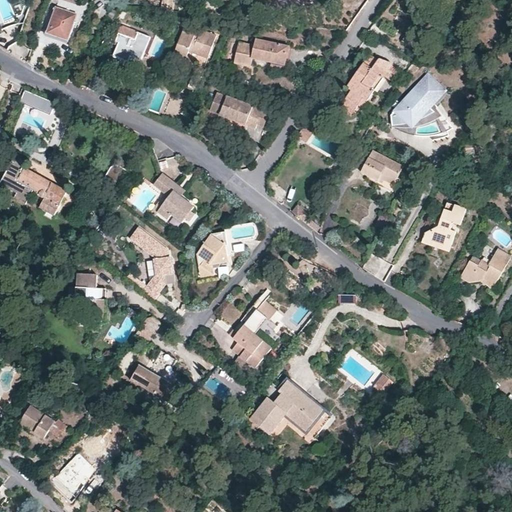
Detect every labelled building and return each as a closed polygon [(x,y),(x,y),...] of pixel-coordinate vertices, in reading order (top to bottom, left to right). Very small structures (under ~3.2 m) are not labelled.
[(173,11),(174,0),(158,0),(158,1),(163,2),(162,9),(173,11)] [(69,40),(75,21),(72,20),(75,13),(56,6),(52,19),(54,20),(49,33),(69,40)] [(68,43),(69,40),(49,33),(54,20),(52,19),(46,35),(57,39),(68,43)] [(201,53),(200,55),(204,56),(209,58),(217,35),(187,24),(174,56),(186,61),(190,51),(191,49),(201,53)] [(115,55),(124,59),(140,65),(152,36),(131,28),(125,29),(124,32),(120,31),(117,39),(121,40),(115,55)] [(414,46),(420,35),(409,29),(404,41),(414,46)] [(111,53),(115,55),(121,40),(117,39),(111,53)] [(287,56),(290,45),(260,39),(258,44),(240,41),(235,62),(246,64),(250,65),(251,65),(253,58),(272,62),(285,64),(287,56)] [(365,99),(370,103),(394,67),(394,66),(394,65),(394,64),(393,63),(384,57),(382,56),(381,56),(379,57),(378,58),(377,59),(373,56),(369,53),(346,86),(347,87),(338,100),(342,102),(346,97),(360,106),(362,103),(365,99)] [(122,63),(124,59),(115,55),(113,59),(118,61),(122,63)] [(197,90),(203,74),(196,71),(189,87),(197,90)] [(447,90),(429,73),(394,111),(394,112),(411,128),(413,129),(414,127),(434,105),(447,90)] [(53,115),(58,103),(28,90),(23,102),(53,115)] [(258,122),(264,108),(218,92),(211,109),(248,122),(257,126),(258,122)] [(356,112),(360,106),(346,97),(342,102),(356,112)] [(189,119),(193,108),(185,105),(180,116),(189,119)] [(442,116),(434,105),(414,127),(421,126),(430,123),(436,119),(437,119),(442,116)] [(270,111),(264,108),(258,122),(261,123),(265,124),(270,111)] [(411,128),(394,112),(391,115),(393,127),(399,128),(406,128),(411,128)] [(107,125),(102,123),(101,122),(98,129),(110,134),(113,127),(107,125)] [(305,127),(299,136),(308,142),(313,134),(305,127)] [(137,137),(128,133),(125,140),(134,144),(137,137)] [(482,156),(481,147),(471,149),(472,158),(482,156)] [(397,180),(398,177),(404,166),(374,150),(362,172),(367,174),(379,181),(383,174),(384,174),(385,174),(386,174),(397,180)] [(56,200),(62,203),(69,190),(23,167),(24,164),(13,158),(1,184),(18,193),(16,197),(29,203),(34,194),(45,199),(42,205),(51,210),(56,200)] [(181,192),(177,189),(181,185),(182,184),(166,172),(157,185),(172,196),(159,211),(169,220),(174,215),(185,223),(199,206),(181,192)] [(378,183),(379,181),(367,174),(366,176),(378,183)] [(401,179),(398,177),(397,180),(386,174),(385,174),(384,174),(383,174),(379,181),(378,183),(386,187),(394,191),(401,179)] [(311,213),(298,203),(293,210),(299,215),(305,220),(311,213)] [(453,245),(457,232),(452,231),(455,223),(462,226),(468,210),(449,203),(445,215),(441,225),(427,232),(423,242),(433,245),(435,241),(443,244),(444,242),(453,245)] [(375,226),(381,229),(387,218),(381,215),(375,226)] [(173,216),(168,222),(175,228),(181,222),(173,216)] [(452,231),(457,232),(459,233),(462,226),(455,223),(452,231)] [(171,249),(140,226),(131,237),(155,256),(156,260),(158,275),(155,275),(146,286),(142,291),(154,300),(168,283),(167,275),(176,274),(174,256),(172,256),(171,249)] [(230,262),(226,232),(213,234),(198,254),(200,276),(214,275),(213,265),(230,262)] [(450,252),(453,245),(444,242),(443,244),(435,241),(433,245),(433,246),(450,252)] [(494,290),(511,260),(511,256),(500,250),(490,265),(482,260),(479,265),(472,261),(461,277),(469,282),(482,282),(484,283),(486,284),(494,290)] [(158,275),(156,260),(149,261),(150,276),(155,275),(158,275)] [(230,268),(221,268),(221,278),(230,277),(230,268)] [(58,280),(63,274),(57,270),(53,277),(58,280)] [(126,279),(142,291),(146,286),(130,274),(126,279)] [(177,282),(176,274),(167,275),(168,283),(177,282)] [(107,321),(108,301),(107,301),(104,300),(104,289),(97,289),(92,289),(93,276),(77,275),(77,288),(71,288),(71,299),(73,299),(73,311),(82,312),(82,315),(97,315),(96,321),(107,321)] [(237,337),(235,339),(239,343),(234,349),(240,354),(253,365),(256,368),(277,342),(265,332),(272,323),(272,322),(272,321),(270,320),(277,312),(266,302),(273,294),(268,290),(258,301),(235,330),(237,335),(237,337)] [(152,314),(136,335),(148,344),(164,323),(152,314)] [(253,365),(240,354),(234,361),(248,372),(253,365)] [(172,368),(177,360),(167,355),(163,362),(172,368)] [(177,386),(141,364),(132,379),(174,405),(183,389),(177,386)] [(384,394),(395,382),(394,382),(384,374),(373,387),(373,389),(373,392),(374,394),(375,396),(380,390),(384,394)] [(333,417),(315,402),(318,398),(315,395),(307,389),(303,393),(296,386),(289,380),(281,389),(277,386),(251,418),(270,433),(287,412),(316,437),(333,417)] [(36,431),(46,437),(56,420),(31,406),(21,422),(36,431)] [(44,440),(46,437),(36,431),(35,434),(41,438),(44,440)]
